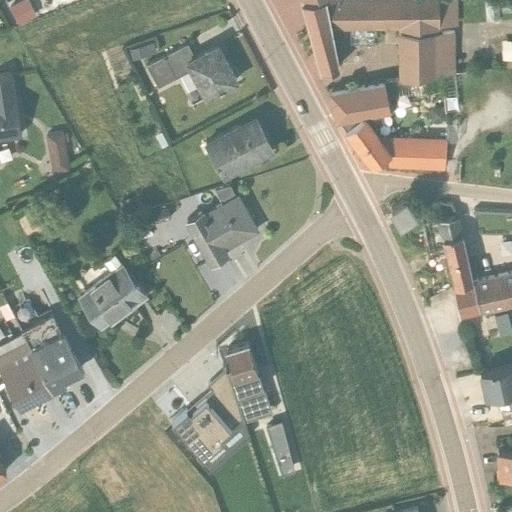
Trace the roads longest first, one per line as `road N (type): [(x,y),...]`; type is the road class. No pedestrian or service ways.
road 1 (residential): [(0,508),(320,234),(360,213)]
road 2 (residential): [(467,511),(410,322),(360,213)]
road 3 (residential): [(349,190),(247,0)]
road 4 (unclassified): [(349,190),(399,185),(511,198)]
